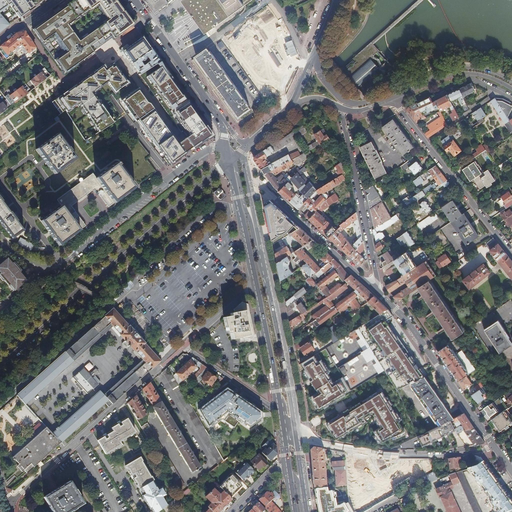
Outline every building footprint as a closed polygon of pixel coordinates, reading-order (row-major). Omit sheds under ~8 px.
[(0,0),(0,14),(9,25),(12,22),(31,9),(33,7),(28,0),(0,0)] [(75,0),(32,30),(65,78),(84,65),(95,57),(92,52),(111,39),(117,38),(119,41),(133,31),(111,0),(75,0)] [(147,0),(156,12),(173,0),(147,0)] [(182,0),(181,1),(192,18),(204,34),(213,28),(212,26),(213,25),(214,26),(214,27),(215,27),(216,27),(217,26),(218,24),(217,22),(219,24),(230,16),(245,6),(252,0),(182,0)] [(0,31),(9,25),(0,14),(0,31)] [(228,34),(235,45),(254,33),(269,55),(258,62),(275,88),(288,80),(281,69),(289,64),(257,15),(228,34)] [(0,46),(0,52),(6,59),(8,57),(10,57),(12,56),(13,53),(12,52),(15,50),(14,48),(19,45),(12,37),(0,46)] [(193,149),(214,135),(208,127),(201,119),(180,90),(174,82),(167,73),(154,54),(149,47),(145,42),(142,38),(123,52),(156,97),(158,96),(161,100),(159,102),(167,113),(193,149)] [(257,38),(253,40),(262,52),(265,49),(257,38)] [(227,73),(223,68),(222,69),(215,60),(216,59),(213,54),(213,53),(210,49),(208,50),(192,61),(202,75),(206,81),(212,89),(220,101),(222,103),(225,108),(229,113),(231,115),(235,122),(237,122),(238,122),(240,121),(242,123),(255,114),(247,103),(248,103),(244,98),(243,98),(236,89),(237,88),(234,83),(232,84),(226,74),(227,73)] [(358,88),(385,63),(385,62),(386,61),(379,52),(377,54),(377,53),(349,78),(358,88)] [(74,87),(52,102),(60,113),(75,103),(77,105),(99,133),(110,125),(92,94),(103,87),(107,84),(114,93),(128,82),(114,64),(108,68),(106,69),(103,66),(100,68),(91,74),(74,87)] [(35,87),(46,79),(41,72),(30,81),(35,87)] [(466,95),(475,91),(471,83),(459,89),(463,98),(469,110),(476,105),(472,98),(469,100),(466,95)] [(31,90),(26,84),(10,96),(13,100),(9,102),(11,105),(31,90)] [(459,89),(447,95),(451,101),(461,96),(462,99),(463,98),(459,89)] [(147,103),(137,90),(131,94),(132,95),(130,97),(129,96),(123,100),(124,101),(122,102),(126,108),(127,107),(129,110),(128,111),(130,115),(134,117),(156,148),(157,147),(164,158),(163,159),(168,167),(185,155),(179,147),(178,148),(176,145),(175,145),(174,143),(166,131),(163,129),(161,127),(163,126),(150,109),(147,107),(145,104),(147,103)] [(458,117),(451,101),(447,95),(435,101),(438,107),(440,111),(450,106),(453,113),(450,114),(453,121),(458,117)] [(432,111),(438,107),(435,101),(432,102),(430,97),(409,107),(408,111),(416,123),(423,117),(424,119),(426,117),(423,114),(431,110),(432,111)] [(507,118),(494,98),(491,101),(505,123),(506,123),(511,132),(511,130),(511,125),(509,121),(507,118)] [(511,108),(508,106),(509,105),(510,103),(503,99),(495,98),(494,98),(507,118),(511,108)] [(9,102),(6,99),(3,101),(8,108),(11,105),(9,102)] [(482,118),(486,116),(481,108),(473,113),(474,116),(473,116),(475,119),(476,118),(479,121),(473,125),(470,120),(467,122),(471,129),(484,120),(482,118)] [(447,125),(445,121),(442,116),(427,126),(430,131),(436,127),(438,131),(447,125)] [(413,147),(393,120),(383,127),(388,135),(388,136),(390,138),(392,142),(395,145),(396,145),(403,155),(413,147)] [(275,152),(307,132),(303,125),(254,157),(254,160),(259,167),(265,175),(277,168),(292,160),(300,155),(298,151),(289,155),(288,155),(269,165),(264,159),(275,152)] [(438,131),(436,127),(430,131),(425,134),(428,138),(438,131)] [(95,135),(92,130),(89,132),(87,129),(81,134),(86,141),(95,135)] [(307,152),(330,139),(326,134),(324,136),(320,130),(314,135),(319,142),(306,149),(307,152)] [(56,135),(35,151),(53,175),(74,160),(56,135)] [(461,151),(450,137),(444,142),(446,145),(444,147),(447,152),(450,150),(454,156),(461,151)] [(380,160),(379,156),(377,153),(376,153),(371,142),(360,148),(375,178),(386,173),(382,164),(380,160)] [(472,159),(485,150),(481,144),(475,148),(477,151),(470,157),(472,159)] [(296,165),(307,157),(305,153),(300,155),(292,160),(294,163),(296,165)] [(345,173),(342,162),(338,154),(334,156),(338,165),(336,166),(340,173),(338,175),(340,176),(342,175),(345,173)] [(422,168),(416,161),(413,157),(402,165),(405,169),(408,167),(415,175),(422,168)] [(286,181),(280,172),(294,163),(292,160),(277,168),(265,175),(271,183),(273,186),(275,188),(279,192),(299,171),(300,170),(299,169),(297,170),(296,170),(290,176),(290,177),(286,181)] [(474,179),(482,174),(474,162),(463,170),(470,182),(474,179)] [(95,179),(114,203),(126,194),(135,188),(119,167),(119,166),(117,163),(95,179)] [(447,181),(441,173),(435,166),(423,174),(409,183),(412,187),(415,185),(416,186),(432,176),(436,182),(425,189),(411,198),(409,195),(400,202),(405,209),(411,205),(414,202),(430,192),(447,181)] [(489,169),(488,170),(495,181),(491,183),(492,184),(496,181),(489,169)] [(475,182),(480,189),(485,186),(486,188),(487,188),(492,185),(492,184),(491,183),(495,181),(488,170),(484,172),(486,175),(475,182)] [(305,185),(304,186),(303,185),(306,183),(302,179),(305,176),(303,174),(300,176),(298,174),(300,173),(299,171),(279,192),(289,201),(298,210),(303,204),(316,190),(323,186),(321,183),(318,185),(318,186),(315,188),(310,182),(306,185),(305,185)] [(486,175),(484,172),(482,174),(474,179),(475,182),(486,175)] [(61,206),(80,231),(86,226),(71,207),(81,200),(85,197),(94,189),(109,209),(115,204),(114,203),(95,179),(92,174),(57,200),(61,206)] [(342,175),(340,176),(329,183),(323,186),(316,190),(303,204),(312,212),(307,217),(309,220),(316,212),(316,211),(325,201),(329,206),(330,205),(332,203),(337,200),(335,198),(331,201),(328,199),(327,198),(327,196),(327,195),(326,194),(325,194),(323,194),(322,196),(321,195),(315,203),(313,201),(317,198),(315,196),(318,193),(319,194),(321,192),(323,192),(340,183),(339,182),(344,178),(342,175)] [(478,194),(486,188),(485,186),(480,189),(475,182),(472,184),(478,194)] [(382,201),(372,186),(365,190),(368,194),(366,195),(370,209),(380,202),(382,201)] [(409,195),(404,187),(399,190),(394,193),(400,202),(409,195)] [(511,192),(510,194),(509,192),(501,197),(502,199),(499,201),(502,207),(504,205),(506,209),(511,204),(511,192)] [(0,223),(12,239),(23,231),(15,220),(12,215),(11,216),(0,201),(0,200),(0,199),(0,223)] [(432,209),(425,200),(419,204),(421,207),(420,208),(423,212),(424,211),(426,214),(432,209)] [(270,226),(273,240),(274,245),(284,238),(294,232),(292,228),(295,224),(286,215),(271,201),(265,204),(270,226)] [(334,227),(319,214),(323,210),(323,211),(329,206),(325,201),(316,211),(316,212),(309,220),(319,229),(329,238),(341,226),(340,225),(346,221),(344,218),(339,222),(334,227)] [(462,215),(455,204),(454,204),(451,201),(439,209),(440,210),(441,209),(450,223),(462,215)] [(388,216),(380,202),(370,209),(372,219),(374,229),(386,221),(385,218),(388,216)] [(44,219),(40,222),(59,246),(70,238),(80,231),(61,206),(44,219)] [(511,225),(511,214),(509,211),(505,214),(504,212),(501,214),(508,223),(507,224),(509,227),(511,225)] [(339,246),(349,256),(363,241),(363,240),(359,225),(356,212),(346,221),(340,225),(341,226),(329,238),(339,246)] [(381,231),(399,220),(397,217),(401,214),(400,212),(399,213),(386,221),(374,229),(373,230),(374,235),(375,235),(376,236),(377,234),(381,231)] [(419,231),(438,218),(434,212),(415,226),(419,231)] [(479,236),(464,214),(462,215),(450,223),(465,245),(467,243),(468,244),(469,243),(469,242),(479,236)] [(294,232),(300,228),(297,226),(295,224),(292,228),(294,232)] [(294,232),(284,238),(287,242),(294,238),(304,246),(305,246),(313,240),(308,236),(300,228),(294,232)] [(450,244),(440,229),(434,234),(444,248),(450,244)] [(385,238),(381,231),(377,234),(376,236),(375,235),(374,235),(376,245),(380,242),(385,238)] [(415,243),(407,231),(396,239),(399,243),(400,246),(407,241),(410,246),(415,243)] [(20,238),(17,243),(28,249),(31,243),(20,238)] [(488,246),(495,241),(493,238),(486,243),(488,246)] [(313,240),(305,246),(307,249),(316,243),(313,240)] [(360,254),(365,248),(363,241),(349,256),(357,263),(358,264),(366,271),(367,271),(368,271),(369,270),(369,269),(369,268),(368,262),(366,252),(362,256),(360,254)] [(385,247),(384,245),(383,246),(380,242),(376,245),(377,252),(385,247)] [(290,243),(289,244),(289,245),(278,252),(275,254),(277,263),(288,256),(287,255),(286,256),(285,254),(288,253),(289,255),(292,254),(289,249),(292,247),(293,246),(290,243)] [(289,245),(289,244),(288,243),(276,250),(278,252),(289,245)] [(511,261),(498,244),(490,251),(511,278),(511,261)] [(428,259),(420,246),(408,254),(407,252),(405,253),(397,258),(394,260),(403,274),(402,275),(402,276),(426,260),(428,259)] [(298,257),(304,251),(301,248),(295,252),(294,252),(298,257)] [(302,261),(303,259),(307,255),(304,251),(298,257),(302,261)] [(397,258),(400,256),(397,252),(391,256),(388,251),(382,255),(386,261),(383,263),(385,266),(394,260),(397,258)] [(294,252),(292,254),(295,258),(293,260),(300,268),(301,267),(304,264),(302,261),(298,257),(294,252)] [(320,268),(307,255),(303,259),(316,273),(333,260),(334,259),(326,253),(321,259),(323,261),(322,262),(321,262),(319,264),(319,265),(321,267),(320,268)] [(444,266),(446,269),(451,266),(452,265),(450,261),(451,261),(445,254),(438,259),(439,260),(436,263),(440,269),(444,266)] [(281,280),(294,272),(290,268),(290,265),(291,260),(288,256),(277,263),(279,272),(281,280)] [(8,258),(0,265),(0,271),(1,273),(0,274),(0,276),(2,279),(3,278),(4,280),(9,286),(11,284),(12,286),(11,287),(15,291),(27,281),(24,277),(23,278),(19,273),(21,272),(13,263),(12,264),(10,262),(8,258)] [(311,277),(316,273),(303,259),(302,261),(304,264),(301,267),(310,277),(307,280),(307,281),(312,287),(311,287),(307,290),(306,291),(304,288),(286,302),(287,308),(298,299),(312,288),(316,285),(314,281),(311,277)] [(311,277),(314,281),(332,266),(333,268),(325,275),(326,276),(325,277),(326,277),(340,266),(338,264),(333,260),(316,273),(311,277)] [(436,276),(426,260),(402,276),(397,280),(393,282),(385,285),(385,286),(390,293),(405,282),(412,278),(415,283),(416,282),(419,287),(430,280),(436,276)] [(469,290),(490,273),(484,264),(462,281),(469,290)] [(321,300),(316,293),(314,295),(320,303),(326,298),(336,291),(344,285),(339,283),(330,291),(325,285),(338,275),(344,282),(345,281),(347,282),(354,278),(351,275),(349,277),(345,272),(340,266),(326,277),(317,284),(321,290),(320,291),(323,295),(324,294),(326,296),(321,300)] [(353,293),(335,306),(338,311),(339,311),(354,299),(358,296),(355,292),(357,290),(361,284),(358,281),(354,278),(347,282),(355,289),(352,292),(353,293)] [(419,287),(416,282),(415,283),(412,278),(405,282),(409,287),(396,296),(398,298),(400,297),(402,299),(418,288),(419,287)] [(455,320),(435,290),(436,289),(430,280),(419,287),(418,288),(453,339),(465,331),(456,319),(455,320)] [(344,285),(336,291),(326,298),(320,303),(314,306),(307,311),(303,314),(304,316),(325,302),(327,305),(313,315),(316,319),(335,306),(331,301),(348,288),(346,284),(344,285)] [(355,292),(358,296),(360,294),(366,300),(369,302),(374,296),(369,291),(365,287),(361,284),(357,290),(355,292)] [(456,319),(436,289),(435,290),(455,320),(456,319)] [(374,296),(369,302),(381,314),(388,310),(381,303),(374,296)] [(288,312),(301,303),(298,299),(287,308),(287,310),(288,312)] [(339,311),(341,313),(351,306),(355,312),(361,308),(354,299),(339,311)] [(235,313),(230,314),(231,316),(224,318),(227,332),(230,332),(231,340),(244,337),(244,338),(254,335),(252,325),(251,325),(249,315),(250,315),(248,305),(242,303),(234,310),(235,313)] [(288,312),(289,316),(295,312),(294,311),(298,308),(302,314),(303,314),(307,311),(301,303),(288,312)] [(316,319),(309,324),(311,327),(315,324),(317,327),(338,311),(335,306),(316,319)] [(145,343),(130,326),(129,327),(113,309),(62,354),(70,364),(74,361),(72,360),(111,324),(121,335),(120,335),(125,341),(123,343),(122,344),(123,345),(123,346),(123,347),(124,348),(126,348),(127,349),(127,348),(130,346),(135,352),(136,351),(145,361),(105,397),(100,391),(97,393),(105,403),(109,407),(160,361),(144,344),(145,343)] [(290,322),(291,327),(302,320),(301,319),(305,317),(304,316),(303,314),(302,314),(290,322)] [(332,321),(335,325),(336,324),(344,318),(342,316),(338,319),(337,318),(332,321)] [(336,324),(337,327),(344,323),(343,322),(346,320),(345,318),(344,318),(336,324)] [(413,383),(425,377),(386,320),(373,329),(404,374),(406,372),(413,383)] [(508,340),(497,324),(486,331),(494,343),(493,344),(500,354),(503,351),(508,348),(511,346),(507,341),(508,340)] [(333,326),(326,331),(334,343),(341,339),(333,326)] [(493,358),(472,326),(466,330),(467,332),(477,347),(486,359),(488,362),(493,358)] [(349,336),(352,340),(359,336),(356,331),(349,336)] [(308,337),(295,346),(296,351),(301,348),(310,342),(312,340),(310,339),(309,340),(308,337)] [(310,342),(301,348),(306,356),(315,350),(310,342)] [(123,346),(123,345),(92,372),(96,376),(126,348),(124,348),(123,347),(123,346)] [(470,361),(465,354),(462,350),(458,353),(457,352),(454,354),(448,345),(438,352),(445,362),(449,369),(454,375),(458,381),(467,376),(475,370),(473,367),(473,366),(470,361)] [(507,357),(511,353),(511,345),(511,346),(508,348),(503,351),(507,357)] [(20,399),(25,404),(70,364),(62,354),(17,395),(18,397),(20,399)] [(310,397),(318,411),(352,390),(344,377),(336,382),(330,373),(332,372),(324,359),(323,360),(318,354),(302,364),(319,392),(310,397)] [(207,368),(193,358),(188,362),(185,365),(183,367),(189,374),(195,381),(207,368)] [(479,368),(473,359),(472,360),(470,361),(473,366),(473,367),(475,370),(479,368)] [(168,367),(173,376),(178,372),(171,365),(168,367)] [(173,376),(168,367),(163,372),(218,464),(224,461),(203,426),(190,404),(178,385),(173,376)] [(183,367),(178,372),(173,376),(178,385),(189,374),(183,367)] [(195,381),(204,391),(208,384),(211,386),(216,378),(207,372),(209,369),(207,368),(195,381)] [(84,369),(79,373),(93,389),(98,385),(93,378),(96,376),(92,372),(90,375),(84,369)] [(87,394),(93,389),(79,373),(73,378),(78,384),(76,386),(79,390),(81,388),(87,394)] [(472,384),(467,376),(458,381),(464,390),(472,384)] [(410,384),(440,426),(443,425),(451,421),(454,419),(425,377),(413,383),(410,384)] [(201,468),(157,395),(155,392),(150,384),(143,390),(153,407),(152,407),(192,473),(195,471),(196,471),(198,470),(197,469),(201,468)] [(227,388),(199,410),(210,430),(223,420),(234,428),(240,420),(250,427),(262,418),(261,412),(227,388)] [(378,447),(407,434),(399,424),(402,423),(381,388),(325,423),(336,440),(368,422),(366,419),(371,417),(378,429),(371,434),(378,447)] [(486,397),(480,389),(478,390),(472,395),(475,400),(475,399),(478,403),(486,397)] [(52,433),(60,443),(105,403),(97,393),(58,428),(57,427),(55,429),(56,430),(52,433)] [(147,414),(136,396),(128,403),(137,420),(147,414)] [(497,403),(502,400),(500,398),(491,404),(493,407),(498,404),(497,403)] [(507,408),(502,402),(496,407),(497,409),(495,411),(498,415),(507,408)] [(511,424),(511,421),(510,419),(504,411),(499,415),(493,420),(495,423),(494,424),(498,429),(499,429),(501,432),(511,424)] [(464,429),(464,431),(465,431),(474,428),(464,413),(454,419),(456,422),(454,423),(457,427),(463,424),(466,428),(464,429)] [(44,425),(38,418),(34,422),(40,429),(44,425)] [(114,431),(107,435),(109,437),(106,439),(104,437),(98,440),(106,454),(122,445),(120,441),(136,432),(128,418),(121,422),(123,425),(120,426),(118,424),(112,428),(114,431)] [(450,431),(451,433),(456,430),(451,421),(443,425),(447,432),(450,431)] [(440,426),(419,437),(423,446),(451,433),(450,431),(447,432),(443,425),(440,426)] [(27,473),(39,462),(60,443),(52,433),(46,427),(13,457),(19,464),(17,466),(19,468),(22,472),(24,470),(27,473)] [(150,428),(144,431),(179,489),(185,485),(150,428)] [(474,428),(465,431),(475,446),(485,443),(474,428)] [(262,453),(270,461),(277,454),(276,448),(269,441),(263,447),(265,450),(262,453)] [(328,488),(328,485),(325,449),(315,448),(312,451),(313,465),(314,475),(316,490),(328,488)] [(258,454),(251,462),(261,472),(265,468),(264,467),(267,463),(258,454)] [(478,467),(484,462),(482,459),(476,456),(472,457),(478,467)] [(129,469),(132,476),(135,474),(136,477),(134,478),(138,484),(137,485),(139,489),(154,480),(152,476),(151,477),(142,461),(140,457),(126,466),(128,469),(129,469)] [(456,459),(449,460),(451,470),(459,469),(458,463),(461,463),(460,458),(456,459)] [(405,461),(394,464),(397,477),(418,471),(415,461),(406,464),(405,461)] [(255,471),(246,462),(236,473),(243,481),(247,477),(249,475),(251,476),(255,471)] [(347,469),(346,462),(333,463),(333,468),(344,467),(344,470),(336,471),(337,484),(337,487),(348,485),(347,469)] [(365,468),(371,482),(379,479),(376,471),(384,468),(381,462),(365,468)] [(419,462),(419,471),(429,472),(430,462),(419,462)] [(478,467),(468,470),(472,474),(473,474),(476,478),(477,480),(476,480),(478,483),(479,482),(480,484),(481,483),(487,492),(486,493),(487,494),(488,493),(494,502),(493,502),(494,502),(493,503),(494,504),(493,504),(495,507),(496,507),(497,508),(500,511),(509,511),(511,511),(511,500),(484,462),(478,467)] [(434,472),(423,478),(424,480),(426,479),(428,479),(427,480),(429,484),(437,479),(434,472)] [(480,511),(462,472),(456,473),(460,483),(473,511),(480,511)] [(456,473),(450,475),(451,477),(450,478),(454,486),(460,483),(456,473)] [(232,476),(220,488),(223,490),(230,497),(242,486),(232,476)] [(68,511),(83,503),(70,481),(51,493),(44,497),(53,511),(68,511)] [(383,497),(394,491),(389,481),(377,487),(383,497)] [(449,481),(444,483),(442,484),(443,487),(436,490),(440,499),(441,499),(446,511),(459,511),(450,491),(454,489),(451,483),(451,484),(449,481)] [(362,496),(353,500),(357,508),(380,497),(377,490),(368,494),(362,482),(356,484),(362,496)] [(328,488),(316,490),(319,511),(353,511),(348,502),(338,505),(333,487),(328,488)] [(230,497),(223,490),(219,494),(214,489),(206,497),(211,502),(207,506),(210,508),(213,511),(218,511),(232,499),(230,497)] [(351,496),(354,499),(362,495),(359,491),(351,496)] [(261,500),(267,507),(271,502),(275,498),(270,493),(269,494),(268,493),(261,500)] [(178,497),(163,508),(166,511),(167,511),(181,501),(178,497)] [(265,508),(259,502),(253,508),(256,511),(263,511),(266,509),(265,508)] [(283,511),(281,511),(271,502),(267,507),(265,508),(266,509),(268,511),(284,511),(283,511)]
